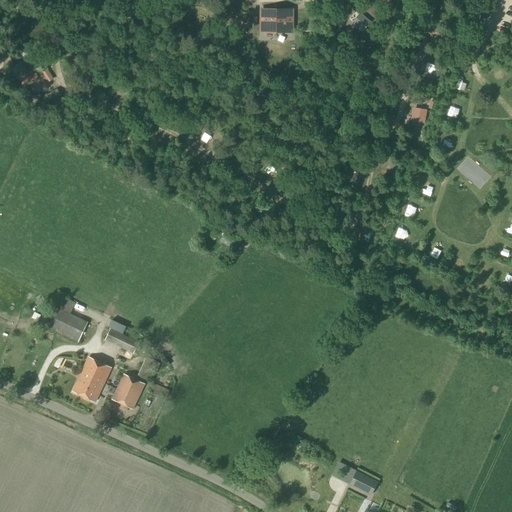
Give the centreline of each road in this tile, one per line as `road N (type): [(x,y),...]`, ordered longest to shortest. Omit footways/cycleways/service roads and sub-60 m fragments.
road 1 (track): [(77,0),(51,45),(65,88),(201,149),(339,230),(360,215),(368,192),(374,124),(402,95),(408,67),(456,0)]
road 2 (track): [(473,59),(471,110),(435,227),(478,251),(505,200),(511,161)]
road 3 (unclassified): [(271,511),(0,383)]
road 4 (track): [(441,237),(369,267),(341,266),(327,249),(331,229)]
